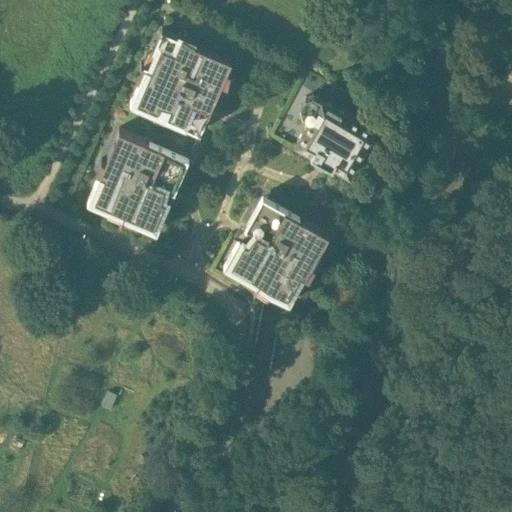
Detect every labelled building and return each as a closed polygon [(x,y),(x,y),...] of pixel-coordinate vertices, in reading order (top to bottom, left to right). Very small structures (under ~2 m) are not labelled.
[(209,104),(211,97),(228,57),(158,28),(149,49),(144,47),(140,70),(127,101),(197,131),(208,106),(213,108),(214,106),(209,104)] [(292,143),(309,151),(308,153),(329,164),(330,163),(348,173),(373,124),(318,96),(318,97),(311,93),(302,95),(297,104),(299,113),(307,116),(292,143)] [(186,157),(165,148),(116,127),(103,160),(99,158),(93,171),(97,172),(85,201),(105,209),(103,215),(118,219),(117,221),(120,223),(121,220),(135,223),(135,222),(155,231),(167,203),(170,204),(171,202),(168,201),(186,157)] [(240,274),(240,275),(251,283),(249,286),(252,288),(254,286),(266,295),(269,290),(288,301),(303,273),(307,275),(313,263),(310,261),(327,230),(260,194),(237,236),(234,234),(233,235),(236,237),(221,264),(240,274)] [(219,463),(214,467),(218,472),(223,468),(219,463)]
